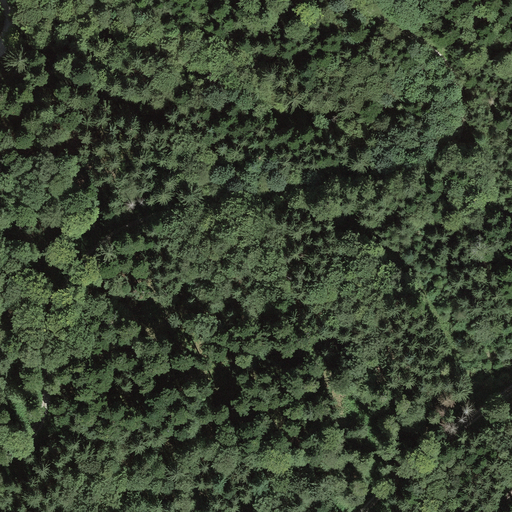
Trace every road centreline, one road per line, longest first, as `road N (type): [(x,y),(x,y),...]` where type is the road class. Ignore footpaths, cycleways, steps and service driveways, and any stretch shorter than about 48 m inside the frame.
road 1 (track): [(184,209),(404,176),(447,155),(462,113),(452,71),(351,0)]
road 2 (track): [(184,209),(132,223),(77,263),(53,308),(35,432),(0,460)]
road 3 (track): [(511,388),(365,511)]
